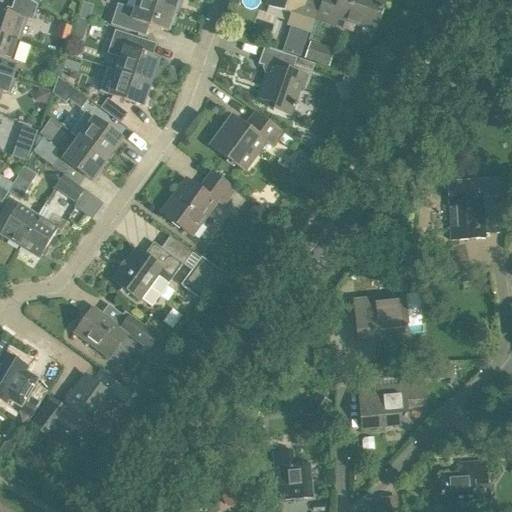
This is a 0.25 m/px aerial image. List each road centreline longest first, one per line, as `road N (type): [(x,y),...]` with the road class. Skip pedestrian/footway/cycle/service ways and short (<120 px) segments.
road 1 (unclassified): [(126,511),(502,0)]
road 2 (residential): [(0,300),(54,287),(75,262),(173,126),(219,0)]
road 3 (residential): [(507,274),(510,354),(360,511)]
